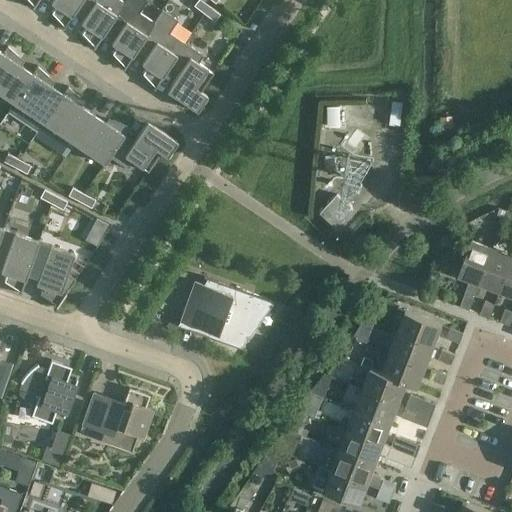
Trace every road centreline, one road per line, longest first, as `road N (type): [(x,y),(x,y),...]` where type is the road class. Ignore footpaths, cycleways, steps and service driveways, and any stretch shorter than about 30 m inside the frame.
road 1 (residential): [(116,511),(186,406),(190,385),(183,372),(74,331)]
road 2 (residential): [(200,137),(0,1)]
road 3 (residential): [(74,331),(200,137)]
road 4 (residential): [(200,137),(293,0)]
road 5 (residential): [(511,357),(478,343),(435,448)]
